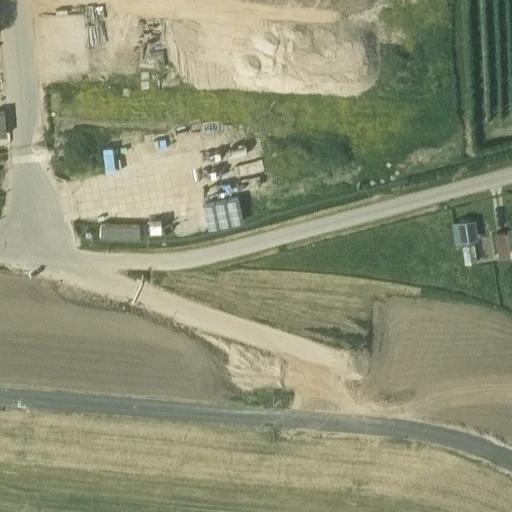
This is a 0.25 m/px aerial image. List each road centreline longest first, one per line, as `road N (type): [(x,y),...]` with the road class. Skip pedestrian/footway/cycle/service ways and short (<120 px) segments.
road 1 (unclassified): [(511,178),(184,263),(0,252)]
road 2 (unclassified): [(511,463),(387,427),(0,400)]
